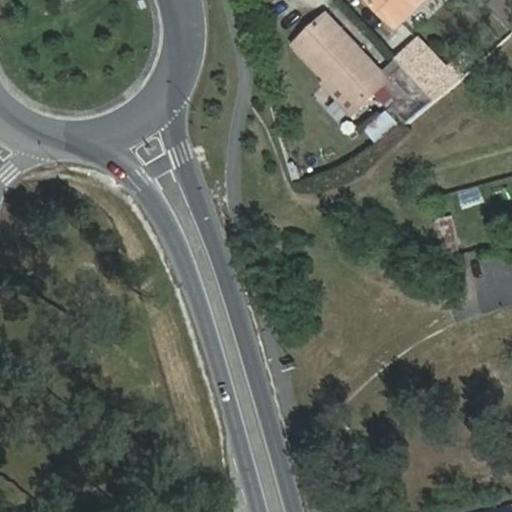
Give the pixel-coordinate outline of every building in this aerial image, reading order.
[(371,0),(397,26),(423,0),(371,0)] [(511,1),(511,0),(499,0),(493,6),(511,25),(511,1)] [(387,84),(401,100),(392,108),(405,124),(435,97),(399,60),(384,74),(330,17),(299,47),(331,81),(335,77),(362,106),(387,84)] [(430,51),(420,41),(399,60),(435,97),(439,101),(462,80),(448,66),(432,50),(430,51)] [(462,80),(479,65),(465,50),(448,66),(462,80)] [(405,124),(392,108),(368,129),(381,145),(405,124)] [(442,239),(445,254),(460,251),(456,236),(442,239)]
